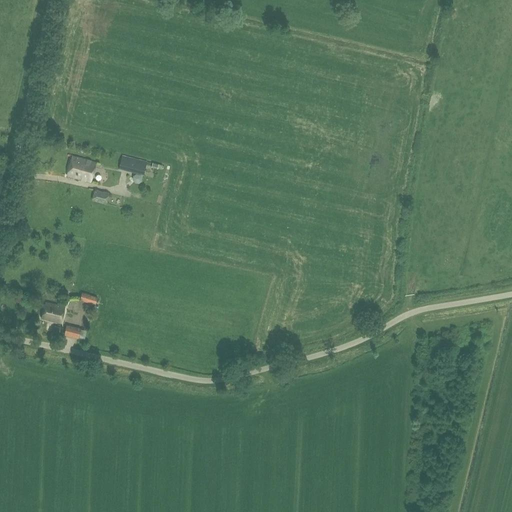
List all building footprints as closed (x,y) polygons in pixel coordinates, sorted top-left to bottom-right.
[(147,161),(122,155),(118,169),(143,175),(147,161)] [(66,177),(91,183),(96,162),(72,156),(66,177)] [(109,193),(94,190),(91,200),(106,204),(109,193)] [(97,297),(81,293),(79,300),(95,305),(97,297)] [(45,302),(41,319),(61,324),(66,307),(45,302)] [(80,329),(66,326),(64,335),(78,338),(80,329)] [(320,346),(302,350),(304,357),(322,352),(320,346)]
